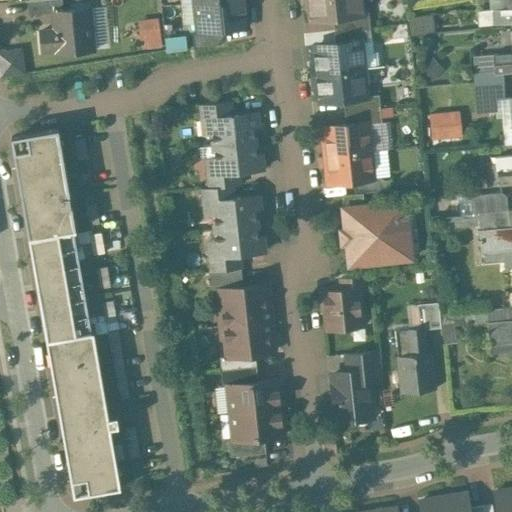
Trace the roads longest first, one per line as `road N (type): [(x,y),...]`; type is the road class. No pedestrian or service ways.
road 1 (residential): [(319,482),(286,59)]
road 2 (residential): [(0,111),(109,101),(286,59)]
road 3 (residential): [(0,229),(50,511)]
road 4 (residential): [(319,482),(511,438)]
road 5 (residential): [(159,511),(319,482)]
